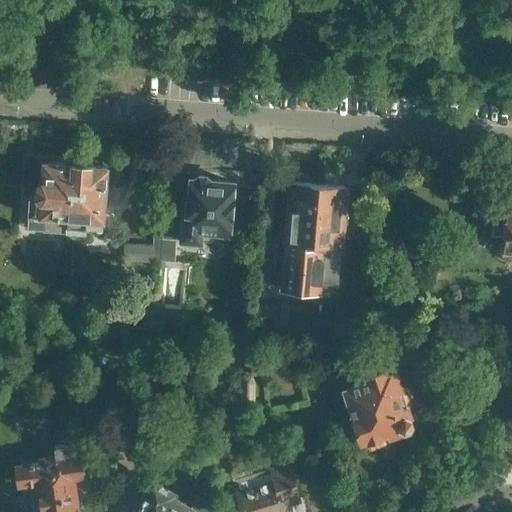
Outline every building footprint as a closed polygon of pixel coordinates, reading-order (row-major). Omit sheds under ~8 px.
[(29,214),(28,229),(44,230),(43,231),(67,233),(73,163),(43,161),(41,182),(37,184),(36,195),(30,194),(29,214)] [(73,163),(67,233),(87,234),(87,229),(103,230),(108,165),(73,163)] [(181,236),(180,240),(202,242),(202,239),(228,241),(228,234),(231,234),(233,211),(257,213),(261,185),(234,183),(234,180),(211,179),(206,174),(199,173),(194,177),(191,177),(189,194),(185,193),(181,236)] [(285,238),(281,287),(337,291),(341,249),(342,249),(347,185),(289,179),(284,238),(285,238)] [(511,201),(494,200),(491,233),(504,235),(503,250),(511,250),(511,201)] [(125,242),(124,259),(152,261),(159,262),(161,237),(154,237),(153,245),(125,242)] [(161,237),(159,262),(174,263),(175,261),(176,239),(176,238),(161,237)] [(400,306),(369,319),(379,344),(410,331),(400,306)] [(122,308),(121,326),(146,327),(147,309),(122,308)] [(120,330),(120,340),(127,340),(126,360),(145,360),(146,330),(120,330)] [(401,385),(393,361),(362,371),(364,377),(339,386),(357,440),(364,438),(367,445),(370,447),(384,442),(386,438),(384,431),(390,429),(391,433),(410,427),(412,422),(407,406),(413,404),(410,396),(413,395),(411,390),(409,391),(406,383),(401,385)] [(239,400),(255,400),(255,380),(251,373),(242,373),(239,380),(239,400)] [(67,406),(72,432),(83,431),(78,404),(67,406)] [(79,511),(75,477),(84,476),(83,469),(85,468),(84,460),(82,460),(81,452),(79,452),(78,441),(54,444),(55,453),(39,455),(39,458),(14,461),(18,485),(30,483),(33,511),(79,511)] [(282,504),(300,499),(289,464),(249,476),(246,467),(226,473),(230,485),(237,483),(239,491),(236,492),(242,511),(283,511),(285,511),(282,504)] [(187,511),(190,508),(174,498),(178,490),(167,484),(167,485),(161,482),(162,480),(155,477),(133,511),(187,511)] [(216,511),(210,482),(207,480),(190,508),(187,511),(216,511)]
